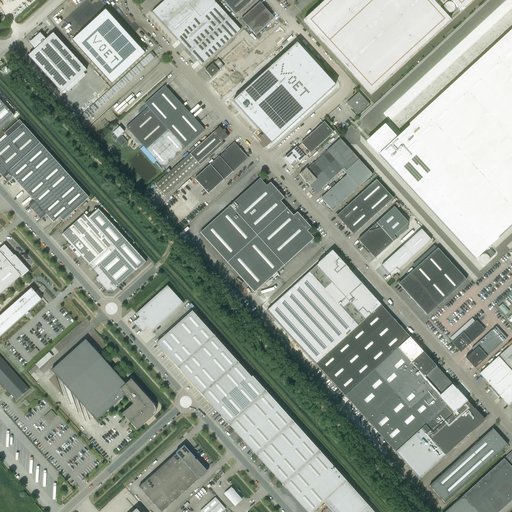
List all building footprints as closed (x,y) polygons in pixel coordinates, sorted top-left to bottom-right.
[(181,10),(171,0),(165,0),(152,12),(164,25),(181,10)] [(191,0),(171,0),(181,10),(187,4),(191,0)] [(191,0),(187,4),(199,18),(215,3),(212,0),(191,0)] [(222,0),(235,15),(251,0),(222,0)] [(325,0),(304,20),(371,93),(450,20),(440,8),(448,0),(450,0),(460,11),(472,0),(325,0)] [(493,8),(502,0),(488,0),(487,1),(493,8)] [(259,2),(241,19),(255,35),(274,18),(259,2)] [(444,7),(444,8),(444,9),(444,10),(444,11),(445,11),(445,12),(446,12),(447,13),(448,13),(449,13),(450,13),(451,13),(452,12),(453,12),(453,11),(454,11),(454,10),(454,9),(455,8),(455,7),(454,7),(454,6),(454,5),(453,4),(452,3),(451,3),(450,2),(449,2),(448,2),(448,3),(447,3),(446,3),(446,4),(445,4),(445,5),(444,5),(444,6),(444,7)] [(215,3),(199,18),(176,39),(200,66),(240,30),(215,3)] [(181,10),(164,25),(176,39),(199,18),(187,4),(181,10)] [(105,12),(72,41),(112,84),(144,54),(105,12)] [(385,126),(368,142),(476,259),(511,226),(511,31),(396,138),(385,126)] [(35,50),(28,56),(61,93),(72,104),(97,82),(87,70),(53,33),(46,40),(41,34),(30,44),(35,50)] [(244,35),(218,58),(237,79),(248,69),(243,63),(257,51),(244,35)] [(297,43),(233,103),(271,145),(335,87),(297,43)] [(213,77),(220,70),(214,63),(206,69),(213,77)] [(250,77),(254,82),(260,77),(255,72),(250,77)] [(203,131),(163,87),(144,104),(148,108),(126,128),(143,146),(139,149),(153,165),(157,161),(163,168),(203,131)] [(358,92),(346,103),(357,115),(369,104),(358,92)] [(0,128),(14,116),(0,100),(0,128)] [(30,197),(62,168),(19,120),(4,133),(8,138),(0,144),(0,162),(0,163),(0,173),(7,181),(12,177),(30,197)] [(296,147),(284,158),(293,168),(310,153),(333,132),(324,122),(301,143),(301,144),(297,148),(296,147)] [(114,135),(111,137),(114,141),(116,140),(121,146),(126,142),(120,136),(124,133),(119,127),(112,133),(114,135)] [(220,127),(155,185),(165,196),(200,165),(206,160),(204,158),(228,137),(225,133),(226,132),(224,130),(223,131),(220,127)] [(306,169),(299,175),(316,193),(342,170),(347,175),(361,163),(359,160),(340,139),(306,169)] [(233,143),(194,178),(208,193),(247,158),(233,143)] [(347,175),(321,199),(332,211),(372,175),(363,165),(361,163),(347,175)] [(62,168),(30,197),(34,201),(29,206),(34,211),(37,214),(41,219),(46,214),(53,223),(59,217),(62,221),(88,198),(62,168)] [(189,179),(181,187),(188,194),(198,185),(193,180),(191,181),(189,179)] [(227,262),(286,209),(279,201),(283,198),(269,183),(266,186),(259,179),(223,212),(208,226),(201,233),(227,262)] [(376,180),(337,216),(353,235),(393,199),(376,180)] [(414,212),(420,206),(412,197),(406,203),(414,212)] [(388,213),(358,240),(374,258),(392,242),(396,239),(393,236),(408,223),(395,207),(388,213)] [(84,215),(62,235),(71,245),(69,247),(79,258),(81,256),(89,266),(91,264),(112,245),(115,248),(125,239),(98,209),(88,218),(84,215)] [(293,216),(286,209),(227,262),(254,292),(262,286),(276,272),(313,238),(306,231),(310,228),(296,212),(293,216)] [(191,211),(186,216),(189,220),(195,215),(191,211)] [(421,229),(381,266),(389,274),(397,268),(399,270),(414,256),(416,254),(431,240),(421,229)] [(91,264),(89,266),(93,270),(99,276),(96,278),(97,279),(96,280),(99,283),(99,282),(107,291),(108,291),(109,291),(112,292),(113,291),(113,292),(114,291),(117,288),(116,287),(135,271),(135,272),(144,264),(146,262),(125,239),(115,248),(112,245),(91,264)] [(0,294),(21,277),(22,277),(29,271),(15,255),(14,256),(4,245),(0,248),(0,294)] [(437,249),(398,284),(427,316),(466,280),(437,249)] [(491,250),(487,253),(491,258),(495,254),(491,250)] [(331,252),(266,310),(315,364),(380,305),(331,252)] [(140,317),(136,321),(137,323),(136,324),(142,331),(148,326),(152,331),(183,304),(167,286),(136,314),(140,317)] [(0,381),(17,400),(16,400),(17,401),(29,390),(29,389),(28,390),(0,358),(0,336),(42,300),(31,288),(0,316),(0,381)] [(380,305),(315,364),(325,375),(366,419),(396,452),(420,478),(444,455),(445,455),(484,420),(467,401),(456,390),(453,393),(448,388),(452,384),(435,367),(390,317),(380,305)] [(156,344),(181,372),(206,399),(229,425),(231,427),(255,455),(255,456),(256,455),(282,485),(282,486),(283,485),(306,511),(312,511),(324,502),(332,511),(359,511),(367,505),(367,504),(347,482),(320,452),(320,451),(293,422),(293,421),(268,394),(252,376),(251,377),(242,367),(217,339),(192,311),(156,344)] [(476,321),(451,343),(460,352),(484,331),(476,321)] [(474,350),(465,358),(474,367),(474,368),(502,343),(507,339),(496,327),(472,348),(474,350)] [(86,339),(51,370),(53,373),(54,372),(55,374),(59,373),(62,382),(66,381),(70,391),(74,389),(77,399),(81,398),(85,407),(92,416),(96,420),(125,395),(133,404),(122,414),(126,418),(136,429),(141,425),(153,415),(153,414),(154,414),(154,413),(155,413),(155,412),(155,411),(155,410),(155,409),(155,408),(155,407),(154,407),(154,406),(154,405),(142,391),(132,380),(127,385),(86,339)] [(511,343),(479,373),(491,386),(490,388),(498,397),(500,396),(509,405),(511,402),(511,343)] [(452,384),(448,388),(453,393),(456,390),(452,384)] [(50,422),(57,416),(52,410),(44,416),(50,422)] [(492,428),(429,486),(445,503),(507,445),(492,428)] [(173,479),(195,459),(184,446),(161,467),(173,479)] [(511,450),(444,511),(497,511),(511,499),(511,450)] [(207,472),(195,459),(173,479),(184,492),(207,472)] [(173,479),(161,467),(139,487),(150,500),(173,479)] [(161,511),(184,492),(173,479),(150,500),(161,511)] [(231,487),(224,493),(235,506),(242,499),(231,487)] [(206,506),(200,511),(222,511),(225,509),(220,502),(215,498),(206,506)]
